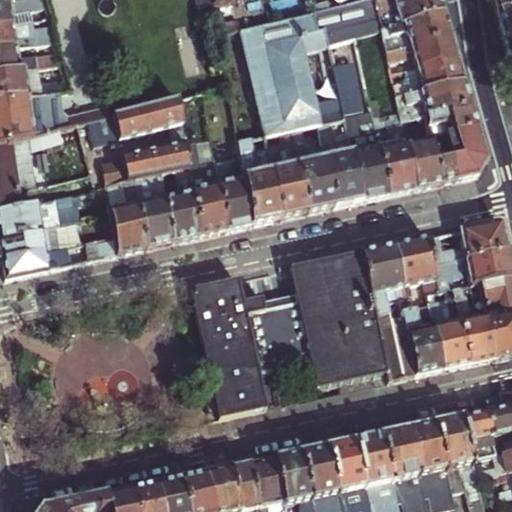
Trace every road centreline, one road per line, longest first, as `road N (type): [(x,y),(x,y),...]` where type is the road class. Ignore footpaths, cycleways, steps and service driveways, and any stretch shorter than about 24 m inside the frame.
road 1 (residential): [(511,199),(0,316)]
road 2 (residential): [(0,485),(511,383)]
road 3 (residential): [(511,160),(467,0)]
